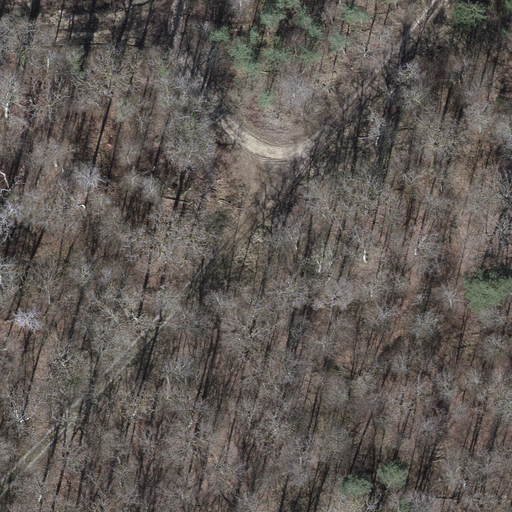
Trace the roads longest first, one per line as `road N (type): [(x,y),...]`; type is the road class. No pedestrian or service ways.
road 1 (track): [(439,0),(0,485)]
road 2 (track): [(287,171),(156,44),(46,29),(0,34)]
